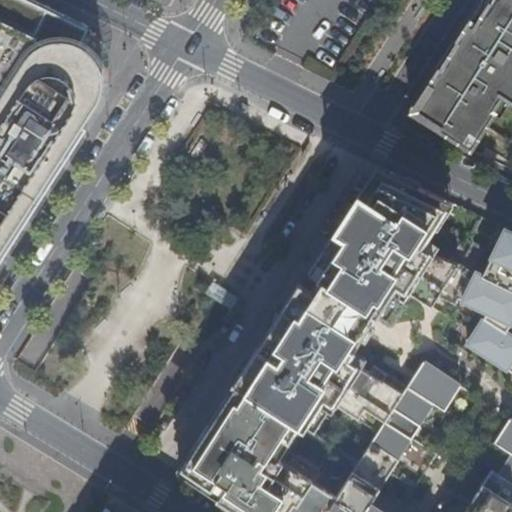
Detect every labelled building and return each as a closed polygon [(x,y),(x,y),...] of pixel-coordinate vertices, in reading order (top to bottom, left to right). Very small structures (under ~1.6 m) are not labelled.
[(0,0),(0,263),(88,125),(84,123),(99,100),(102,92),(104,85),(104,78),(104,71),(102,65),(99,59),(95,53),(90,48),(82,43),(90,26),(46,5),(36,0),(0,0)] [(511,0),(492,0),(476,26),(470,22),(456,43),(458,43),(441,69),(440,68),(427,89),(430,91),(417,111),(421,113),(436,123),(435,126),(470,149),(494,113),(492,111),(502,95),(511,101),(511,0)] [(492,0),(483,0),(470,22),(476,26),(492,0)] [(441,69),(458,43),(456,43),(440,68),(441,69)] [(417,111),(430,91),(427,89),(411,113),(418,118),(421,113),(417,111)] [(502,95),(492,111),(494,113),(500,117),(511,101),(502,95)] [(294,294),(179,472),(219,498),(222,493),(210,485),(216,477),(229,486),(236,477),(243,481),(240,486),(242,488),(230,506),(238,511),(511,511),(511,420),(510,419),(494,442),(511,453),(511,456),(500,475),(491,469),(473,497),(481,503),(475,511),(383,511),(378,508),(375,511),(361,511),(368,502),(363,498),(373,482),(383,468),(388,471),(398,456),(392,452),(405,432),(411,436),(412,436),(421,422),(420,421),(416,418),(429,398),(434,401),(445,408),(460,386),(424,362),(407,387),(403,394),(392,387),(396,380),(374,366),(369,373),(348,359),(361,338),(357,335),(370,314),(375,317),(395,285),(427,306),(437,297),(453,306),(456,300),(484,316),(466,348),(511,373),(511,332),(510,331),(511,325),(511,231),(505,228),(482,275),(476,272),(446,259),(426,250),(437,227),(432,225),(445,199),(377,166),(308,273),(318,279),(322,282),(308,303),(304,301),(294,294)] [(437,227),(450,201),(445,199),(432,225),(437,227)] [(304,301),(308,303),(322,282),(318,279),(304,301)] [(370,314),(357,335),(361,338),(375,317),(370,314)] [(403,394),(407,387),(396,380),(392,387),(403,394)] [(416,418),(420,421),(434,401),(429,398),(416,418)] [(392,452),(398,456),(411,436),(405,432),(392,452)] [(363,498),(368,502),(388,471),(383,468),(373,482),(363,498)] [(222,493),(219,498),(230,506),(242,488),(240,486),(243,481),(236,477),(229,486),(216,477),(210,485),(222,493)]
